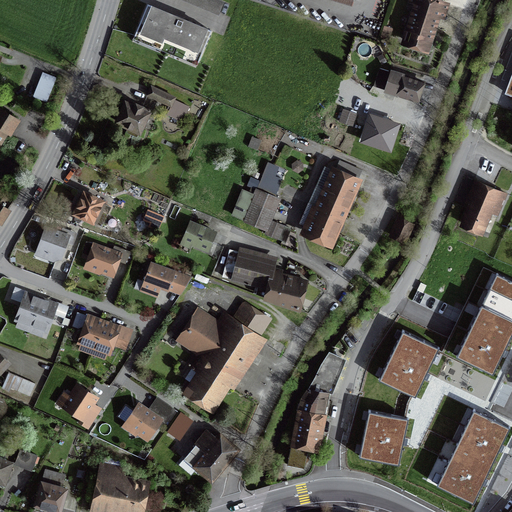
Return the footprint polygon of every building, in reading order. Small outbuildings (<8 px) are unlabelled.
[(180,0),(218,15),(223,2),(217,0),(180,0)] [(405,42),(425,49),(441,2),(435,0),(409,0),(409,2),(417,5),(405,42)] [(214,30),(149,4),(134,42),(198,68),(214,30)] [(391,73),(385,91),(416,101),(422,83),(391,73)] [(56,79),(43,74),(34,97),(47,102),(56,79)] [(174,98),(151,87),(147,96),(170,107),(166,115),(181,122),(188,107),(173,100),(174,98)] [(134,108),(125,104),(117,122),(128,127),(125,132),(136,137),(149,111),(136,104),(134,108)] [(0,143),(6,133),(9,135),(18,121),(0,109),(0,143)] [(352,127),(356,114),(342,110),(338,122),(352,127)] [(373,136),(395,143),(401,124),(379,116),(377,124),(360,118),(356,128),(373,134),(373,136)] [(258,187),(276,194),(285,170),(267,163),(258,187)] [(334,169),(325,189),(316,208),(317,208),(316,209),(306,232),(330,243),(340,222),(341,219),(348,203),(350,200),(353,192),(358,180),(334,169)] [(474,181),(480,184),(463,224),(480,231),(488,212),(493,214),(491,218),(495,220),(506,194),(497,190),(500,181),(478,172),(474,181)] [(132,186),(130,193),(138,197),(141,190),(132,186)] [(270,221),(278,199),(256,190),(254,196),(242,191),(232,216),(244,220),(240,229),(262,239),(264,234),(270,221)] [(101,226),(106,215),(109,207),(101,203),(102,202),(83,193),(74,214),(75,214),(75,216),(74,220),(79,222),(82,219),(82,218),(101,226)] [(150,222),(149,226),(157,230),(162,218),(150,213),(146,221),(150,222)] [(264,234),(278,239),(283,226),(270,221),(264,234)] [(392,233),(402,237),(408,225),(398,221),(392,233)] [(207,251),(215,233),(190,222),(182,240),(207,251)] [(61,229),(59,234),(46,229),(38,250),(45,252),(48,258),(53,260),(58,257),(59,258),(69,231),(61,229)] [(112,252),(94,245),(86,243),(82,253),(90,256),(86,266),(112,275),(121,249),(114,247),(112,252)] [(248,284),(258,286),(256,295),(265,297),(272,272),(275,262),(256,257),(229,250),(222,277),(246,283),(246,285),(248,286),(248,284)] [(144,282),(167,290),(174,272),(150,263),(144,282)] [(282,274),(272,272),(265,297),(265,298),(298,309),(305,283),(287,279),(281,277),(282,274)] [(182,291),(191,278),(178,273),(173,288),(182,291)] [(511,281),(496,274),(458,356),(495,373),(505,353),(511,337),(511,281)] [(57,315),(60,307),(46,302),(40,300),(36,298),(21,292),(17,301),(22,303),(16,320),(19,321),(31,325),(46,331),(52,314),(57,315)] [(198,311),(178,340),(197,352),(188,366),(199,374),(186,393),(210,409),(257,337),(222,314),(216,323),(198,311)] [(112,344),(118,328),(109,325),(103,322),(98,321),(88,317),(78,342),(93,348),(109,354),(112,344)] [(131,333),(118,328),(112,344),(125,349),(131,333)] [(404,330),(379,378),(416,397),(428,373),(441,348),(404,330)] [(307,446),(318,448),(323,423),(324,417),(328,400),(329,392),(342,360),(344,355),(334,350),(332,355),(329,353),(302,399),(300,405),(298,411),(298,412),(287,465),(303,469),(307,446)] [(34,384),(8,373),(1,388),(9,391),(10,388),(29,396),(34,384)] [(79,423),(86,428),(100,408),(92,403),(95,398),(77,386),(63,407),(82,419),(79,423)] [(175,411),(156,398),(147,411),(159,420),(166,424),(175,411)] [(147,411),(138,405),(126,423),(136,429),(137,433),(146,439),(159,420),(147,411)] [(405,440),(409,418),(370,410),(361,456),(400,464),(405,440)] [(511,428),(474,410),(439,484),(475,501),(484,482),(501,447),(511,428)] [(206,431),(184,458),(211,481),(237,450),(219,435),(216,439),(206,431)] [(37,456),(19,450),(14,464),(31,470),(37,456)] [(0,482),(4,484),(11,463),(5,461),(6,460),(0,457),(0,482)] [(102,465),(93,505),(125,511),(140,511),(146,485),(123,481),(125,470),(102,465)] [(40,511),(58,511),(65,490),(52,486),(56,474),(45,471),(34,510),(40,511)]
